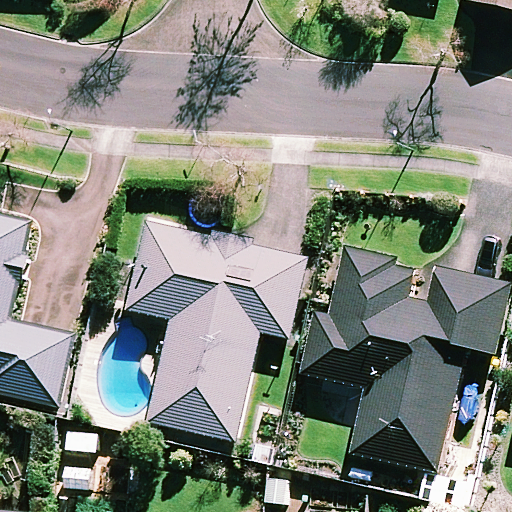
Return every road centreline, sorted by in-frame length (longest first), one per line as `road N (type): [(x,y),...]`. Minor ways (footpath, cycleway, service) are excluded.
road 1 (residential): [(199,90),(355,96),(511,116)]
road 2 (residential): [(0,61),(199,90)]
